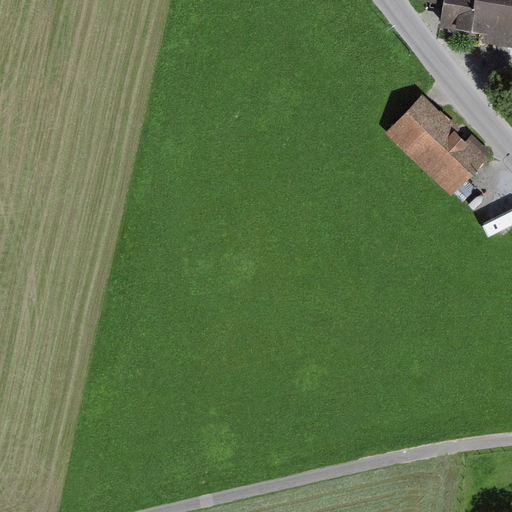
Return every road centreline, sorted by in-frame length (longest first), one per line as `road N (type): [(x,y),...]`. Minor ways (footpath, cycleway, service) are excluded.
road 1 (track): [(511,440),(164,511)]
road 2 (tertiary): [(391,0),(511,147)]
